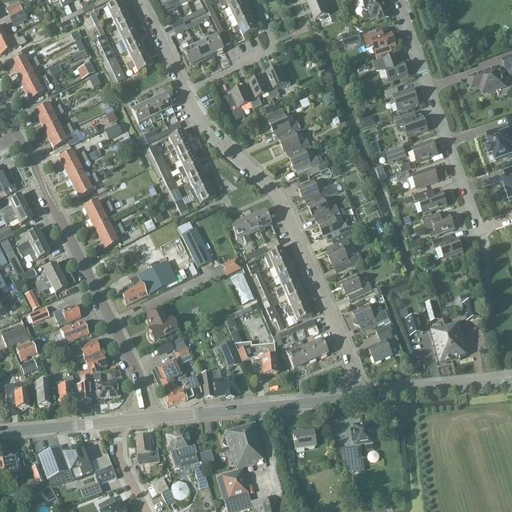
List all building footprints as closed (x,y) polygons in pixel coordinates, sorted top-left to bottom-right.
[(66,6),(63,0),(47,0),(50,5),(52,5),(52,6),(59,2),(63,10),(67,8),(66,6)] [(94,9),(106,4),(103,0),(102,0),(92,5),(94,9)] [(176,9),(174,5),(172,0),(158,0),(163,10),(169,7),(171,12),(176,9)] [(187,4),(185,0),(172,0),(174,5),(176,9),(187,4)] [(222,9),(227,6),(240,0),(224,0),(225,1),(219,3),(222,9)] [(232,17),(246,10),(241,0),(240,0),(227,6),(232,17)] [(312,0),(313,0),(307,3),(315,22),(319,20),(320,21),(322,21),(323,20),(324,19),(324,18),(329,16),(322,0),(312,0)] [(380,22),(389,19),(382,0),(358,0),(360,3),(363,5),(365,11),(363,15),(366,21),(378,17),(380,22)] [(210,15),(214,13),(209,2),(204,4),(210,15)] [(10,19),(22,12),(26,10),(22,4),(19,6),(17,3),(5,10),(10,19)] [(111,21),(125,14),(120,3),(106,10),(111,21)] [(83,15),(94,9),(92,5),(81,10),(83,15)] [(73,20),(83,15),(81,10),(71,16),(73,20)] [(192,15),(194,19),(206,14),(204,10),(192,15)] [(238,28),(252,22),(246,10),(232,17),(237,27),(238,28)] [(22,12),(10,19),(9,20),(13,28),(27,21),(22,12)] [(215,26),(219,24),(214,13),(210,15),(215,26)] [(116,32),(130,25),(125,14),(111,21),(116,32)] [(95,29),(99,27),(93,15),(89,17),(95,29)] [(184,24),(194,19),(192,15),(182,20),(184,24)] [(62,25),(73,20),(71,16),(60,21),(62,25)] [(196,23),(198,27),(209,21),(207,17),(196,23)] [(185,27),(184,24),(182,20),(171,26),(174,32),(185,27)] [(238,28),(237,27),(233,29),(235,34),(239,32),(243,39),(257,33),(252,22),(238,28)] [(187,32),(198,27),(196,23),(185,28),(187,32)] [(220,36),(224,34),(219,24),(215,26),(220,36)] [(121,42),(135,36),(130,25),(116,32),(121,42)] [(0,43),(6,41),(3,35),(8,33),(5,26),(0,28),(0,43)] [(100,39),(104,37),(99,27),(95,29),(100,39)] [(187,32),(185,28),(185,27),(174,32),(176,37),(187,32)] [(42,29),(34,33),(37,40),(45,36),(42,29)] [(76,31),(70,33),(73,41),(79,39),(76,31)] [(224,34),(220,36),(225,47),(231,44),(226,33),(224,34)] [(377,33),(364,37),(367,47),(373,45),(376,54),(375,54),(376,58),(392,53),(390,49),(395,47),(391,35),(379,39),(377,33)] [(206,44),(213,58),(224,53),(217,38),(212,41),(209,34),(203,37),(206,43),(206,44)] [(6,41),(0,43),(0,58),(17,50),(17,49),(26,44),(22,38),(18,40),(16,36),(6,41)] [(127,54),(140,47),(135,36),(121,42),(127,54)] [(102,52),(109,48),(104,37),(100,39),(96,40),(102,52)] [(236,55),(245,51),(241,41),(232,45),(236,55)] [(202,64),(195,49),(192,42),(187,44),(190,51),(184,54),(191,68),(192,68),(193,68),(194,69),(198,67),(199,65),(202,64)] [(207,61),(213,58),(206,44),(195,49),(202,64),(207,61)] [(24,57),(34,54),(31,47),(21,50),(24,57)] [(132,65),(146,58),(140,47),(127,54),(131,64),(132,65)] [(107,63),(114,59),(109,48),(102,52),(107,63)] [(505,66),(468,79),(472,90),(480,87),(483,95),(505,88),(501,76),(511,71),(511,56),(502,60),(505,66)] [(396,57),(384,61),(383,60),(373,64),(376,73),(385,72),(389,84),(408,77),(403,64),(399,66),(396,57)] [(34,65),(32,61),(27,63),(24,58),(10,65),(15,74),(34,65)] [(132,65),(131,64),(126,66),(128,71),(134,69),(137,76),(151,69),(150,68),(152,65),(150,61),(147,60),(146,58),(132,65)] [(112,74),(120,70),(114,59),(107,63),(112,74)] [(39,74),(37,68),(35,65),(34,65),(15,74),(20,84),(39,74)] [(81,69),(86,79),(95,74),(90,65),(81,69)] [(120,70),(112,74),(117,85),(125,82),(120,70)] [(261,80),(268,96),(271,103),(280,98),(277,92),(290,86),(285,74),(281,76),(279,70),(266,76),(266,77),(261,80),(261,81),(261,80)] [(44,84),(42,79),(39,74),(20,84),(25,93),(38,87),(43,84),(44,84)] [(258,101),(268,96),(261,80),(261,81),(249,86),(249,87),(243,89),(244,91),(244,90),(251,106),(253,112),(262,108),(258,101)] [(38,87),(25,93),(30,103),(43,96),(49,93),(46,87),(52,84),(50,81),(44,84),(43,84),(38,87)] [(397,89),(384,94),(387,101),(393,99),(398,113),(418,106),(413,91),(399,96),(397,89)] [(251,106),(244,90),(244,91),(231,96),(231,97),(226,99),(236,122),(244,118),(241,110),(251,106)] [(153,102),(160,116),(163,121),(168,119),(166,114),(171,111),(164,97),(153,102)] [(295,111),(309,106),(306,99),(293,104),(295,111)] [(154,119),(160,116),(153,102),(143,107),(149,121),(151,125),(156,123),(154,119)] [(59,113),(57,108),(54,103),(35,113),(40,123),(59,113)] [(138,126),(149,121),(143,107),(132,112),(138,126)] [(103,115),(107,124),(116,121),(112,112),(103,115)] [(294,135),(294,136),(300,133),(297,125),(288,128),(281,112),(267,118),(270,124),(269,125),(274,138),(275,137),(278,143),(279,143),(278,142),(294,135)] [(55,119),(61,116),(59,113),(40,123),(44,132),(58,125),(55,119)] [(406,117),(406,118),(394,122),(398,133),(405,131),(408,139),(428,132),(423,119),(416,122),(414,114),(406,117)] [(167,131),(169,135),(181,130),(178,124),(167,129),(168,131),(167,131)] [(68,132),(66,127),(60,130),(58,125),(44,132),(49,141),(68,132)] [(104,132),(108,142),(121,135),(117,126),(104,132)] [(81,134),(85,141),(98,134),(94,127),(81,134)] [(158,141),(169,135),(167,131),(156,136),(158,141)] [(486,135),(491,148),(487,150),(489,156),(493,155),(496,162),(502,159),(503,161),(511,158),(509,150),(511,148),(511,147),(507,133),(499,136),(497,131),(486,135)] [(65,138),(70,135),(68,132),(49,141),(54,151),(68,144),(65,138)] [(170,154),(188,146),(183,135),(169,142),(171,146),(167,149),(170,154)] [(298,146),(294,136),(294,135),(278,142),(279,143),(284,155),(285,155),(288,161),(289,160),(288,160),(304,153),(310,151),(306,142),(298,146)] [(147,146),(158,141),(156,136),(146,142),(147,146)] [(433,143),(412,150),(417,164),(438,157),(433,143)] [(154,162),(162,158),(156,146),(148,150),(154,162)] [(179,164),(193,157),(188,146),(170,154),(172,159),(176,157),(179,164)] [(406,158),(403,148),(386,154),(389,164),(406,158)] [(82,160),(80,156),(75,158),(72,153),(58,160),(63,170),(77,163),(77,162),(82,160)] [(308,163),(304,153),(288,160),(289,160),(294,173),(295,172),(298,178),(308,173),(310,178),(320,173),(326,171),(321,158),(308,163)] [(180,176),(181,176),(198,168),(193,157),(179,164),(181,168),(177,170),(180,176)] [(160,173),(167,169),(162,158),(154,162),(160,173)] [(79,166),(84,163),(82,160),(77,162),(77,163),(63,170),(69,180),(82,173),(79,166)] [(401,168),(403,174),(416,170),(414,164),(401,168)] [(190,185),(204,179),(198,168),(181,176),(183,180),(186,178),(190,185)] [(165,184),(173,180),(167,169),(160,173),(165,184)] [(433,169),(411,177),(416,191),(438,183),(433,169)] [(511,169),(503,173),(506,180),(503,181),(507,191),(505,192),(509,201),(511,199),(511,169)] [(0,193),(3,192),(6,197),(16,192),(14,187),(16,186),(8,171),(0,174),(0,193)] [(93,181),(91,177),(85,179),(82,173),(69,180),(74,190),(87,183),(93,181)] [(408,173),(396,177),(398,184),(410,179),(408,173)] [(192,198),(209,190),(204,179),(190,185),(192,191),(189,192),(192,198)] [(170,195),(178,191),(173,180),(165,184),(170,195)] [(87,183),(74,190),(79,201),(93,194),(87,183)] [(323,202),(337,196),(333,187),(317,194),(313,184),(298,191),(303,204),(305,204),(307,209),(308,209),(308,208),(323,202)] [(71,190),(63,192),(67,207),(74,204),(71,190)] [(209,190),(192,198),(194,201),(196,200),(200,207),(214,200),(209,190)] [(175,206),(183,202),(178,191),(170,195),(175,206)] [(429,192),(414,198),(416,203),(419,202),(423,215),(447,207),(442,194),(431,198),(429,192)] [(0,216),(2,221),(26,209),(25,207),(26,206),(25,203),(25,201),(23,198),(22,197),(21,198),(20,197),(9,203),(12,209),(0,215),(0,216)] [(150,200),(144,205),(148,210),(154,206),(150,200)] [(108,208),(106,204),(100,208),(97,202),(83,210),(89,220),(103,213),(102,212),(107,209),(108,208)] [(183,202),(175,206),(180,216),(188,212),(183,202)] [(327,211),(323,202),(308,208),(308,209),(314,222),(315,222),(317,227),(318,226),(317,226),(333,219),(333,220),(340,217),(336,208),(327,211)] [(107,209),(109,214),(116,211),(113,206),(108,208),(107,209)] [(26,209),(2,221),(5,226),(17,220),(20,227),(32,221),(32,220),(33,219),(33,218),(32,214),(30,213),(29,211),(27,210),(26,209)] [(105,217),(109,214),(107,209),(102,212),(103,213),(89,220),(94,231),(108,224),(105,217)] [(253,218),(259,233),(270,228),(264,213),(253,218)] [(159,214),(152,217),(156,225),(163,221),(159,214)] [(437,216),(422,221),(425,231),(434,228),(437,237),(455,231),(450,217),(439,221),(437,216)] [(334,241),(336,245),(351,238),(346,225),(344,226),(340,217),(333,220),(333,219),(317,226),(318,226),(323,239),(324,239),(327,244),(334,241)] [(248,237),(259,233),(253,218),(242,223),(248,237)] [(379,219),(372,223),(377,234),(384,231),(379,219)] [(250,243),(248,237),(242,223),(230,228),(237,242),(243,239),(246,245),(250,243)] [(99,241),(113,234),(108,224),(94,231),(99,241)] [(0,231),(0,243),(12,237),(7,228),(0,231)] [(181,237),(197,270),(212,263),(195,229),(181,237)] [(20,256),(44,243),(38,231),(26,237),(29,244),(17,250),(20,256)] [(119,245),(116,239),(113,234),(99,241),(105,252),(119,245)] [(453,243),(451,237),(432,244),(434,250),(440,248),(444,261),(463,254),(458,241),(453,243)] [(265,246),(265,248),(267,252),(279,247),(276,241),(265,246)] [(338,252),(326,257),(332,270),(333,270),(336,275),(359,265),(355,256),(347,260),(345,256),(348,247),(350,247),(347,241),(336,246),(338,252)] [(44,243),(20,256),(22,260),(34,254),(38,261),(50,255),(44,243)] [(256,257),(267,252),(265,248),(255,253),(256,257)] [(272,268),(286,262),(281,251),(267,257),(272,268)] [(9,261),(14,258),(11,253),(6,256),(9,261)] [(245,261),(256,257),(255,253),(243,257),(245,261)] [(12,270),(20,266),(15,258),(8,261),(10,266),(12,270)] [(221,267),(226,278),(241,271),(236,260),(221,267)] [(251,277),(255,276),(259,274),(254,262),(246,266),(251,277)] [(277,280),(291,273),(286,262),(272,268),(277,280)] [(17,269),(21,276),(33,270),(29,263),(17,269)] [(159,291),(176,282),(168,264),(151,273),(130,283),(133,287),(125,290),(126,292),(120,295),(127,308),(159,292),(159,291)] [(38,290),(61,278),(55,266),(44,272),(47,279),(35,286),(38,290)] [(21,276),(24,283),(36,277),(33,270),(21,276)] [(282,290),(296,284),(291,273),(277,280),(282,290)] [(240,298),(242,304),(252,301),(244,274),(229,279),(235,299),(240,298)] [(260,287),(264,285),(259,274),(255,276),(260,287)] [(61,278),(38,290),(40,295),(52,289),(56,296),(67,290),(61,278)] [(268,288),(278,284),(276,278),(265,282),(268,288)] [(347,298),(349,303),(372,293),(368,285),(360,289),(355,278),(340,285),(346,298),(347,298)] [(286,302),(301,295),(296,284),(282,290),(275,293),(278,298),(284,295),(286,302)] [(265,298),(269,296),(264,285),(260,287),(265,298)] [(472,293),(459,297),(461,305),(475,301),(472,293)] [(285,315),(287,315),(306,307),(301,295),(286,302),(289,308),(283,311),(285,315)] [(270,309),(274,307),(269,296),(265,298),(270,309)] [(36,300),(29,304),(32,311),(33,312),(40,308),(36,300)] [(475,302),(464,305),(462,305),(466,323),(480,319),(475,302)] [(241,317),(242,321),(261,313),(257,304),(231,316),(234,321),(241,317)] [(0,306),(0,318),(5,316),(17,310),(14,305),(2,311),(0,306)] [(428,308),(431,319),(439,317),(437,306),(428,308)] [(271,321),(274,320),(279,318),(274,307),(270,309),(266,310),(271,321)] [(306,307),(287,315),(289,319),(293,317),(296,324),(311,318),(306,307)] [(367,308),(352,315),(355,321),(354,323),(354,324),(354,326),(356,327),(357,327),(358,328),(359,327),(361,333),(384,323),(380,314),(372,318),(367,308)] [(52,316),(55,323),(64,319),(67,325),(81,320),(76,309),(62,314),(62,312),(52,316)] [(46,310),(35,315),(39,323),(50,318),(46,310)] [(161,310),(146,317),(153,330),(149,332),(150,334),(149,337),(151,340),(153,341),(155,343),(177,332),(172,321),(167,323),(161,310)] [(424,334),(421,323),(419,317),(405,320),(410,338),(424,334)] [(279,318),(274,320),(279,331),(283,329),(279,318)] [(300,327),(302,331),(303,332),(315,328),(312,322),(300,327)] [(460,323),(458,324),(430,331),(440,366),(460,361),(459,359),(466,357),(466,356),(468,355),(460,323)] [(58,353),(66,350),(69,349),(68,346),(75,344),(74,342),(88,336),(84,325),(70,330),(69,329),(61,332),(65,342),(55,346),(58,353)] [(29,340),(26,332),(24,327),(2,336),(7,349),(29,340)] [(291,335),(302,331),(300,327),(289,331),(291,335)] [(379,339),(391,334),(392,333),(390,327),(376,333),(379,339)] [(280,340),(291,335),(289,331),(278,336),(280,340)] [(234,346),(239,344),(235,333),(230,335),(234,346)] [(379,339),(378,339),(381,345),(369,351),(375,365),(393,358),(386,343),(393,340),(391,334),(379,339)] [(306,340),(309,347),(315,361),(326,356),(320,342),(315,344),(312,338),(306,340)] [(182,339),(171,344),(178,361),(189,356),(182,339)] [(315,361),(309,347),(304,349),(301,342),(295,345),(298,351),(304,366),(315,361)] [(169,343),(164,345),(167,352),(172,349),(169,343)] [(219,348),(228,370),(240,365),(231,343),(219,348)] [(76,352),(71,354),(73,360),(84,357),(85,361),(100,356),(96,344),(76,351),(76,352)] [(241,345),(234,346),(241,364),(252,360),(261,359),(263,377),(277,375),(275,357),(273,346),(251,348),(250,344),(241,345)] [(32,345),(17,351),(21,363),(26,361),(25,360),(36,356),(32,345)] [(304,366),(298,351),(295,345),(290,347),(292,350),(285,353),(287,356),(293,371),(304,366)] [(66,350),(58,353),(57,354),(61,362),(70,358),(66,350)] [(85,363),(88,373),(89,376),(90,378),(99,375),(101,375),(100,371),(106,369),(103,358),(85,363)] [(198,380),(194,381),(187,383),(184,375),(182,376),(175,362),(158,370),(155,371),(166,395),(163,396),(167,408),(186,402),(185,399),(192,397),(190,391),(197,388),(200,387),(198,380)] [(201,375),(205,400),(225,397),(226,400),(234,399),(233,395),(240,394),(237,377),(220,380),(219,372),(201,375)] [(89,386),(91,399),(96,398),(96,400),(96,401),(119,399),(119,398),(118,383),(100,384),(99,375),(90,378),(90,385),(89,386)] [(83,377),(80,377),(80,385),(77,386),(77,387),(79,403),(84,402),(84,404),(86,405),(89,404),(91,403),(91,399),(89,386),(90,385),(90,378),(89,376),(83,377)] [(66,387),(56,388),(57,395),(58,395),(59,405),(61,404),(62,406),(66,405),(66,404),(72,403),(71,394),(73,393),(72,387),(74,387),(73,378),(65,379),(66,383),(66,387)] [(51,383),(48,383),(37,385),(39,407),(40,408),(44,408),(44,407),(50,406),(51,406),(49,391),(51,391),(51,385),(51,383)] [(27,385),(5,387),(8,407),(16,406),(17,410),(29,408),(27,385)] [(244,511),(252,510),(250,504),(250,503),(248,497),(246,488),(247,488),(242,469),(257,465),(256,463),(265,460),(255,424),(224,434),(226,439),(224,440),(223,442),(222,444),(223,446),(224,447),(226,448),(228,447),(235,473),(216,478),(219,488),(225,510),(225,511),(244,511)] [(372,428),(371,428),(371,426),(354,429),(354,431),(351,432),(353,446),(355,446),(356,448),(347,449),(350,473),(364,471),(363,460),(367,460),(365,448),(374,447),(372,435),(373,434),(374,434),(374,433),(375,433),(375,432),(375,431),(375,430),(374,430),(374,429),(373,429),(373,428),(372,428)] [(168,452),(170,453),(174,469),(179,467),(179,470),(197,465),(195,455),(196,455),(194,447),(190,448),(185,433),(166,438),(168,446),(167,448),(168,452)] [(293,436),(295,452),(315,449),(313,433),(293,436)] [(138,467),(159,464),(158,450),(150,451),(149,438),(134,439),(137,457),(138,467)] [(69,473),(73,482),(93,474),(98,487),(116,480),(107,457),(89,463),(82,445),(62,452),(69,473)] [(47,481),(48,481),(62,476),(69,473),(62,452),(60,448),(38,457),(47,481)] [(292,451),(282,452),(278,453),(282,468),(284,477),(285,477),(286,483),(290,482),(296,481),(293,467),(295,466),(292,451)] [(20,470),(24,469),(22,456),(17,457),(17,456),(0,459),(0,477),(1,485),(6,484),(8,491),(15,489),(16,493),(24,491),(22,481),(20,470)] [(37,468),(30,470),(36,486),(44,483),(38,467),(37,468)] [(195,472),(198,491),(205,489),(202,471),(195,472)] [(48,481),(51,490),(55,488),(65,485),(62,476),(48,481)] [(160,495),(168,491),(162,481),(151,486),(152,488),(157,497),(160,495)] [(47,504),(55,502),(50,488),(43,490),(47,504)] [(84,492),(86,498),(99,495),(97,489),(84,492)] [(301,502),(297,490),(289,493),(291,497),(292,496),(295,504),(301,502)] [(124,511),(123,509),(122,510),(119,505),(116,507),(112,500),(98,507),(100,511),(124,511)]
